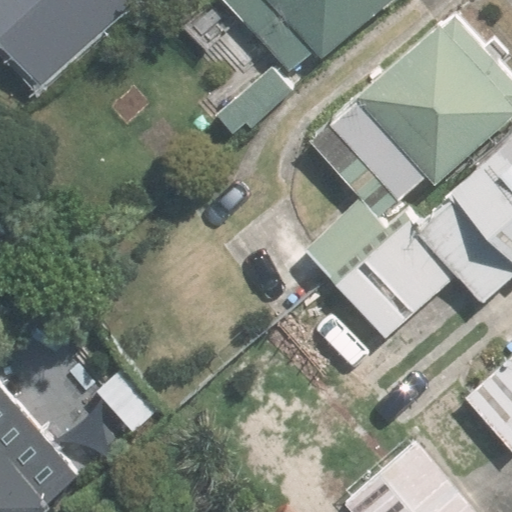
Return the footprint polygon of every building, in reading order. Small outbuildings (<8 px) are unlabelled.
[(102,0),(0,0),(0,5),(33,42),(60,18),(70,29),(102,0)] [(364,0),(218,0),(283,72),(364,0)] [(511,111),(511,81),(446,9),(304,137),(358,198),(368,209),(411,170),(427,188),(511,111)] [(288,89),(264,61),(206,110),(230,138),(288,89)] [(398,202),(378,220),(368,209),(358,198),(297,253),(378,343),(451,278),(473,302),(511,266),(511,123),(410,215),(398,202)] [(511,352),(461,399),(508,452),(511,448),(511,352)] [(0,511),(28,511),(77,469),(0,384),(0,511)] [(478,511),(409,435),(333,503),(341,511),(478,511)]
